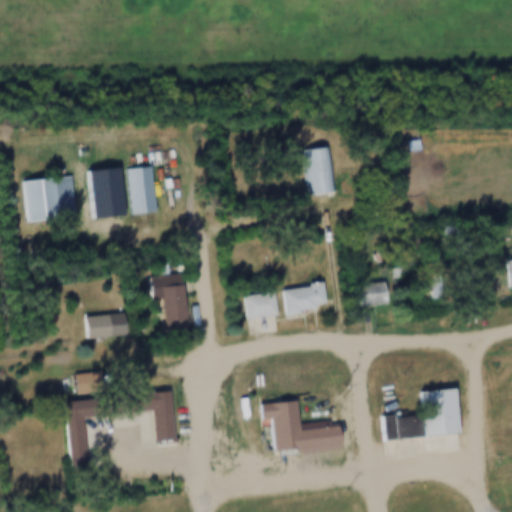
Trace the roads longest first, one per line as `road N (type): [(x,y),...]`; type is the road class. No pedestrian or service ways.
road 1 (residential): [(43,392),(293,343),(412,347),(511,330)]
road 2 (residential): [(467,338),(489,511)]
road 3 (residential): [(207,511),(208,361)]
